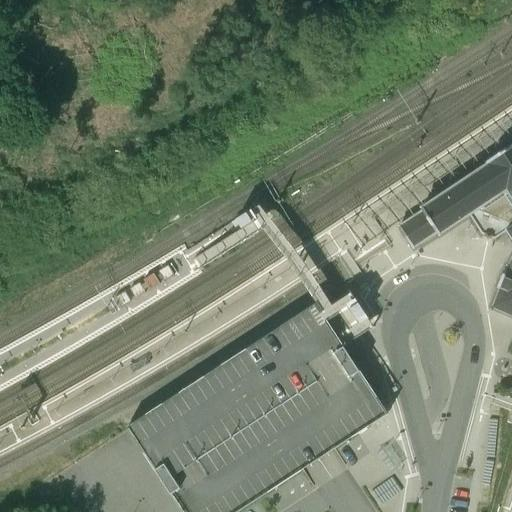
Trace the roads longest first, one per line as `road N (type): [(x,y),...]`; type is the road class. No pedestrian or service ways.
road 1 (tertiary): [(437,478),(449,461),(475,323),(454,294),(435,290),(400,312),(401,358),(423,435)]
road 2 (unknown): [(329,455),(194,500)]
